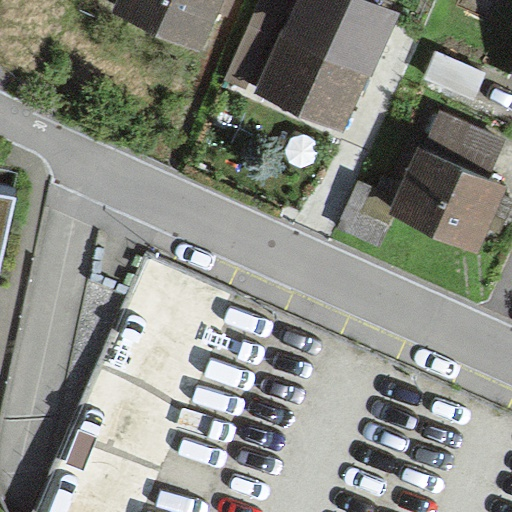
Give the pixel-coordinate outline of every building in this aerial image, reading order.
[(118,0),(113,13),(201,53),(216,19),(224,0),(118,0)] [(259,0),(223,80),(343,133),(370,74),(398,12),(371,0),(259,0)] [(441,111),(424,150),(490,180),(507,141),(441,111)] [(424,150),(419,148),(389,214),(477,254),(498,207),(507,188),(490,180),(424,150)] [(0,269),(16,198),(0,194),(0,269)]
